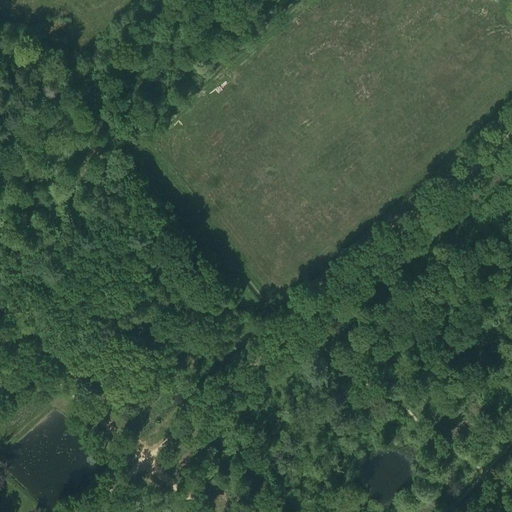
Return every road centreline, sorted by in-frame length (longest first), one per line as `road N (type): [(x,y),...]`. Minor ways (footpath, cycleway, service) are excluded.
road 1 (track): [(145,461),(511,132)]
road 2 (track): [(0,328),(145,461)]
